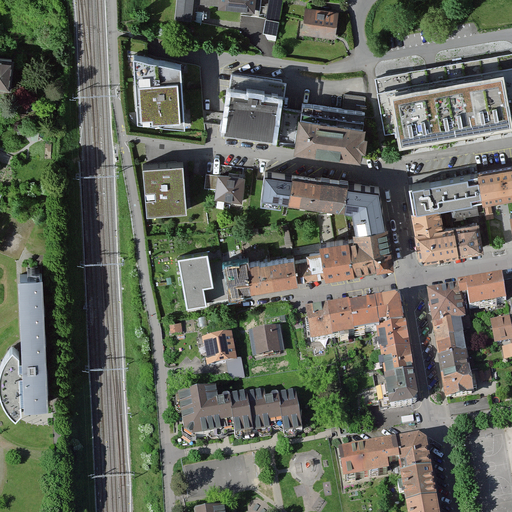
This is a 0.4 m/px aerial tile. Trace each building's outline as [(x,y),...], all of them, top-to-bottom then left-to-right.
[(262,13),(263,0),(269,0),(266,27),(280,29),(283,0),(177,0),(175,20),(193,22),(195,4),(219,7),(219,8),(262,13)] [(303,38),(337,41),(340,11),(305,8),(303,38)] [(15,48),(0,47),(0,76),(14,77),(15,48)] [(183,59),(134,48),(138,112),(186,120),(183,59)] [(400,130),(404,147),(511,125),(511,102),(510,93),(511,91),(511,59),(378,86),(387,132),(400,130)] [(219,123),(273,129),(279,73),(226,66),(219,123)] [(364,115),(304,106),(297,151),(364,161),(369,126),(363,125),(364,115)] [(501,186),(511,184),(511,150),(456,158),(462,190),(501,186)] [(456,158),(400,167),(407,197),(431,194),(462,190),(456,158)] [(189,212),(185,165),(145,168),(149,215),(189,212)] [(391,259),(377,186),(266,170),(263,194),(353,205),(359,237),(323,243),(324,252),(309,255),(310,260),(297,262),(297,257),(262,264),(262,262),(250,264),(249,259),(238,261),(238,264),(228,265),(232,289),(391,259)] [(246,177),(219,174),(216,199),(243,202),(246,177)] [(439,225),(431,194),(407,197),(413,230),(439,225)] [(249,228),(280,223),(279,213),(247,218),(249,228)] [(315,219),(289,223),(293,251),(320,247),(315,219)] [(477,252),(470,219),(439,225),(446,258),(477,252)] [(413,230),(420,263),(446,258),(439,225),(413,230)] [(188,304),(205,301),(202,282),(211,280),(206,252),(179,257),(188,304)] [(22,257),(25,341),(16,333),(10,341),(4,353),(2,364),(3,377),(8,388),(11,393),(19,399),(27,390),(53,389),(47,256),(22,257)] [(503,296),(499,270),(452,277),(456,303),(503,296)] [(452,277),(422,282),(426,308),(456,303),(452,277)] [(407,324),(404,303),(373,308),(377,329),(379,329),(407,324)] [(456,303),(426,308),(431,335),(461,331),(456,303)] [(373,308),(350,311),(353,333),(377,329),(373,308)] [(350,311),(326,315),(329,337),(353,333),(350,311)] [(326,315),(302,319),(305,340),(329,337),(326,315)] [(511,316),(511,315),(492,316),(493,340),(511,338),(511,316)] [(412,354),(407,324),(379,329),(383,358),(412,354)] [(278,331),(249,336),(253,362),(282,357),(278,331)] [(461,331),(431,335),(435,361),(465,357),(461,331)] [(233,339),(204,344),(208,370),(237,365),(233,339)] [(511,358),(511,344),(503,345),(504,359),(511,358)] [(412,354),(383,358),(387,384),(416,380),(412,354)] [(465,357),(435,361),(439,384),(469,380),(465,357)] [(480,381),(491,380),(491,367),(479,368),(480,381)] [(392,412),(421,407),(416,380),(387,384),(392,412)] [(469,380),(439,384),(442,406),(472,403),(469,380)] [(279,395),(220,405),(218,394),(179,401),(187,444),(236,436),(237,441),(286,432),(287,439),(305,436),(299,399),(281,402),(279,395)] [(428,445),(422,442),(396,446),(400,469),(402,481),(434,475),(428,445)] [(400,469),(396,446),(342,457),(347,487),(393,478),(392,470),(400,469)] [(439,505),(434,475),(402,481),(408,511),(439,505)]
